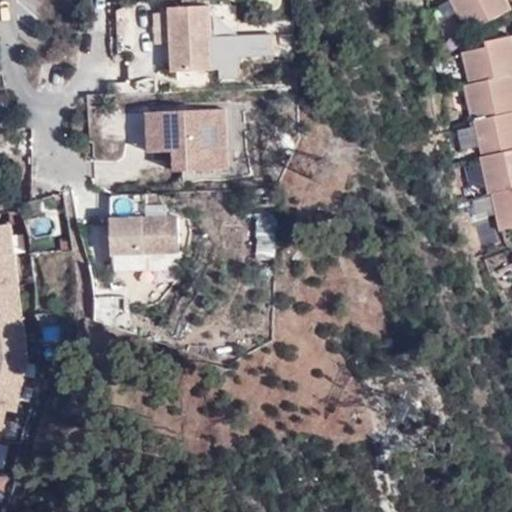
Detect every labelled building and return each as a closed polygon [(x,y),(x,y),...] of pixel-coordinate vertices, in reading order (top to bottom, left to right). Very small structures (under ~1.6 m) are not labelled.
[(452,0),(468,31),(511,9),(511,7),(508,0),(452,0)] [(212,7),(171,8),(171,14),(156,14),(158,45),(172,44),(173,73),(215,72),(212,7)] [(510,34),(492,38),(492,41),(488,42),(489,49),(466,54),(471,85),(467,85),(474,123),(476,123),(477,125),(481,146),(483,157),(481,157),(488,194),(497,193),(504,230),(511,227),(511,36),(511,37),(510,34)] [(469,116),(464,89),(454,91),(459,118),(469,116)] [(228,110),(149,113),(151,153),(176,152),(176,173),(230,171),(228,110)] [(458,129),(462,150),(481,146),(477,125),(458,129)] [(472,199),(474,217),(493,214),(491,197),(472,199)] [(179,217),(112,219),(114,256),(180,253),(179,217)] [(257,221),(256,257),(273,258),(273,222),(257,221)] [(0,256),(15,255),(11,224),(0,225),(0,256)] [(0,286),(18,285),(15,255),(0,256),(0,286)] [(22,316),(18,285),(0,286),(0,318),(22,316)] [(0,334),(0,348),(26,346),(22,316),(0,318),(2,335),(0,334)] [(23,381),(27,360),(26,346),(0,348),(0,375),(2,376),(23,381)] [(17,410),(23,381),(2,376),(0,385),(0,406),(6,408),(17,410)]
